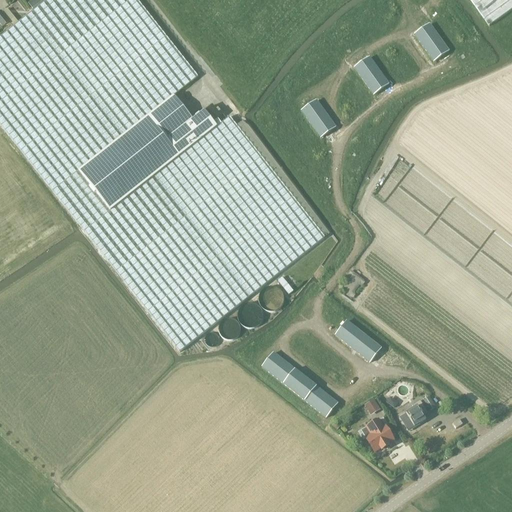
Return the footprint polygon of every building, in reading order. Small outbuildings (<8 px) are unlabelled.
[(49,0),(0,39),(0,124),(180,353),(325,238),(230,117),(217,127),(204,111),(193,120),(175,96),(198,77),(137,0),(49,0)] [(511,0),(469,0),(489,27),(511,9),(511,0)] [(0,12),(0,24),(3,28),(9,23),(0,12)] [(433,63),(448,53),(449,52),(430,25),(414,35),(433,63)] [(354,69),(373,96),(388,85),(369,58),(354,69)] [(301,112),(320,139),(336,128),(316,101),(301,112)] [(363,280),(353,272),(350,272),(348,275),(349,278),(344,284),(341,284),(339,287),(340,290),(350,298),(353,298),(356,295),(355,293),(360,286),(363,286),(365,283),(363,280)] [(286,303),(286,302),(286,300),(286,298),(284,296),(283,294),(281,292),(279,291),(275,290),(272,290),(270,291),(268,292),(266,294),(264,296),(263,298),(262,302),(263,306),(264,308),(266,311),(268,312),(270,313),(274,314),(276,314),(279,313),(282,311),(284,309),(285,307),(286,305),(286,303)] [(265,322),(265,321),(264,317),(263,314),(261,312),(260,311),(257,309),(253,308),(250,309),(248,309),(246,310),(243,312),(241,316),(240,318),(240,321),(240,323),(241,326),(242,328),(244,330),(245,331),(247,332),(249,333),(252,333),(254,333),(257,333),(258,332),(261,330),(263,328),(264,326),(265,322)] [(239,332),(239,331),(238,328),(236,325),(233,322),(230,322),(228,322),(226,322),(223,324),(222,325),(220,327),(219,331),(220,335),(221,336),(222,338),(225,340),(227,341),(229,341),(232,341),(234,340),(235,339),(238,336),(239,332)] [(347,322),(336,336),(370,363),(381,349),(347,322)] [(219,343),(219,340),(218,338),(215,336),(213,335),(210,336),(208,337),(206,339),(205,342),(206,345),(207,347),(209,349),(212,350),(215,349),(217,348),(219,345),(219,343)] [(262,368),(326,419),(337,405),(273,354),(262,368)] [(423,401),(430,411),(436,408),(429,397),(423,401)] [(380,410),(374,401),(365,406),(369,411),(372,409),(375,413),(380,410)] [(406,414),(414,427),(426,420),(423,416),(428,413),(420,401),(412,406),(414,409),(406,414)] [(393,440),(385,426),(384,427),(379,420),(368,427),(371,434),(366,437),(374,451),(380,448),(381,450),(388,446),(387,444),(393,440)] [(452,424),(456,431),(463,426),(459,420),(452,424)]
